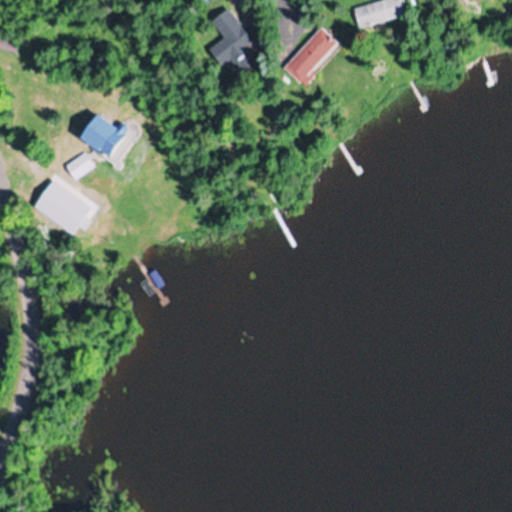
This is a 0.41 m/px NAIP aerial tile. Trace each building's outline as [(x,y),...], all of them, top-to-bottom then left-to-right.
[(406,17),(402,0),(383,0),(355,7),(360,28),(406,17)] [(224,69),(232,64),(239,75),(257,63),(247,47),(254,43),(231,8),(213,21),(225,39),(211,49),(224,69)] [(285,68),(302,84),(340,44),(323,28),(285,68)] [(0,49),(16,55),(19,45),(0,37),(0,49)] [(69,160),(71,176),(101,171),(99,155),(69,160)] [(52,205),(80,232),(99,213),(71,186),(52,205)]
